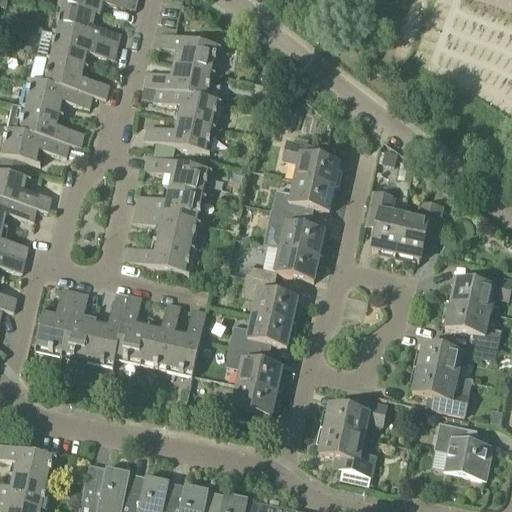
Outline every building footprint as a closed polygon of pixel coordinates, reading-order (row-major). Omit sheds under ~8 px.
[(0,0),(0,11),(5,13),(8,3),(0,0)] [(59,0),(57,12),(99,22),(101,9),(125,14),(128,2),(128,1),(122,0),(59,0)] [(57,12),(51,38),(116,53),(119,39),(96,34),(99,22),(57,12)] [(51,38),(46,64),(87,73),(90,61),(113,66),(116,53),(51,38)] [(175,58),(172,71),(214,80),(220,54),(155,39),(152,53),(175,58)] [(35,61),(29,87),(91,101),(91,102),(105,105),(108,91),(85,86),(87,73),(46,64),(35,61)] [(146,79),(143,92),(155,95),(155,94),(208,106),(208,105),(214,80),(172,71),(170,84),(146,79)] [(26,86),(21,112),(63,122),(65,109),(88,114),(91,102),(91,101),(29,87),(26,86)] [(155,94),(155,95),(152,107),(176,112),(173,125),(214,134),(220,108),(208,105),(208,106),(155,94)] [(256,103),(254,114),(260,115),(263,104),(256,103)] [(12,110),(6,136),(68,150),(68,151),(80,153),(83,140),(59,134),(63,122),(21,112),(12,110)] [(260,127),(262,117),(255,116),(253,125),(260,127)] [(209,161),(214,134),(173,125),(170,138),(147,132),(144,146),(156,149),(155,157),(172,161),(174,153),(209,161)] [(0,164),(0,170),(24,176),(25,168),(39,171),(42,158),(65,163),(68,151),(68,150),(6,136),(3,135),(0,149),(0,162),(0,163),(0,164)] [(299,162),(294,185),(333,194),(339,170),(313,165),(316,154),(286,147),(284,159),(299,162)] [(211,177),(170,168),(172,161),(155,157),(153,165),(146,163),(143,177),(166,182),(163,194),(205,204),(211,177)] [(395,160),(384,158),(381,169),(393,172),(395,160)] [(30,185),(22,184),(24,176),(0,170),(0,206),(35,214),(35,215),(47,217),(50,204),(27,199),(30,185)] [(333,194),(294,185),(288,209),(273,206),(271,217),(300,223),(303,213),(328,218),(333,194)] [(137,202),(134,215),(199,230),(205,204),(163,194),(161,207),(137,202)] [(396,204),(383,202),(372,199),(366,228),(377,231),(371,256),(395,261),(404,222),(393,219),(396,204)] [(0,233),(7,235),(9,222),(33,227),(35,215),(35,214),(0,206),(0,233)] [(404,222),(395,261),(419,267),(424,241),(435,244),(442,214),(419,209),(416,224),(404,222)] [(199,230),(134,215),(132,228),(155,233),(152,246),(194,255),(199,230)] [(284,231),(278,255),(318,264),(324,240),(298,234),(300,223),(271,217),(269,228),(284,231)] [(0,233),(0,260),(24,266),(27,253),(4,248),(7,235),(0,233)] [(194,255),(152,246),(149,259),(126,254),(123,267),(188,282),(194,255)] [(273,278),(246,272),(244,283),(273,290),(276,279),(313,288),(318,264),(278,255),(273,278)] [(0,260),(0,274),(21,279),(24,266),(0,260)] [(454,286),(449,310),(489,319),(492,305),(507,308),(511,287),(482,281),(480,292),(454,286)] [(271,301),(273,290),(244,283),(241,295),(256,298),(251,321),(291,330),(296,306),(271,301)] [(34,357),(60,363),(74,298),(61,295),(56,318),(43,315),(34,357)] [(87,301),(74,298),(60,363),(86,368),(95,327),(82,324),(87,301)] [(0,314),(1,315),(1,316),(13,318),(16,304),(0,300),(0,314)] [(113,366),(114,366),(139,372),(148,330),(135,327),(141,304),(127,301),(125,309),(126,309),(113,366)] [(95,327),(86,368),(112,374),(114,366),(113,366),(126,309),(125,309),(113,306),(108,329),(95,327)] [(148,330),(139,372),(165,378),(174,336),(180,313),(166,310),(161,333),(148,330)] [(449,310),(444,334),(469,339),(467,350),(496,357),(498,345),(484,342),(489,319),(449,310)] [(174,336),(165,378),(191,383),(205,319),(192,316),(186,339),(174,336)] [(286,354),(291,330),(251,321),(246,345),(231,342),(229,353),(258,359),(260,349),(286,354)] [(496,357),(467,350),(464,361),(494,368),(496,357)] [(421,352),(416,375),(456,384),(461,360),(421,352)] [(255,370),(258,359),(229,353),(226,364),(241,367),(236,391),(276,400),(281,376),(255,370)] [(456,384),(416,375),(411,399),(436,405),(434,416),(463,422),(470,387),(456,384)] [(64,378),(60,395),(71,398),(75,380),(64,378)] [(236,391),(231,414),(216,411),(213,422),(243,429),(245,418),(270,423),(276,400),(236,391)] [(328,412),(323,436),(363,444),(366,430),(381,433),(385,413),(356,406),(354,417),(328,412)] [(167,419),(179,421),(180,416),(169,413),(167,419)] [(491,416),(489,429),(499,430),(501,418),(491,416)] [(484,486),(490,455),(466,449),(468,435),(439,429),(433,456),(448,460),(445,478),(484,486)] [(363,444),(323,436),(318,459),(343,465),(341,476),(370,482),(373,471),(358,468),(363,444)] [(0,465),(11,468),(8,481),(50,490),(56,464),(0,451),(0,465)] [(120,511),(124,499),(128,482),(104,477),(101,494),(84,490),(82,500),(79,511),(120,511)] [(0,492),(0,506),(27,511),(44,511),(50,490),(8,481),(5,494),(0,492)] [(162,511),(163,508),(167,491),(144,486),(140,503),(124,499),(120,511),(162,511)] [(162,511),(203,511),(206,499),(183,494),(179,511),(163,508),(162,511)] [(70,497),(68,509),(79,511),(82,500),(70,497)] [(244,511),(246,508),(222,503),(220,511),(244,511)]
